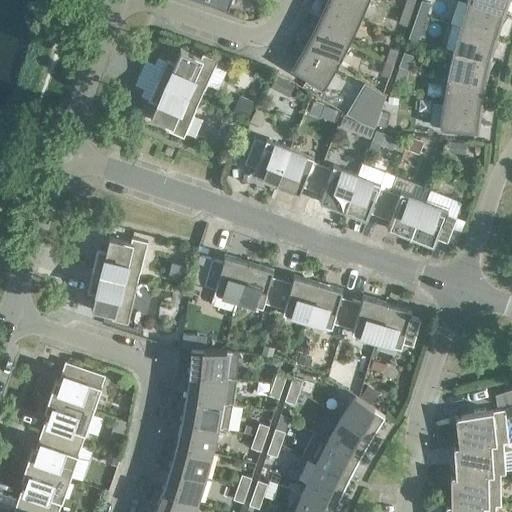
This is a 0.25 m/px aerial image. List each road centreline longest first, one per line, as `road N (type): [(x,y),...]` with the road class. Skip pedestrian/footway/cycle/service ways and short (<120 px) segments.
road 1 (residential): [(463,290),(67,160)]
road 2 (residential): [(16,312),(136,354),(151,372),(146,433),(117,511)]
road 3 (residential): [(403,511),(421,408),(463,290)]
road 4 (residential): [(67,160),(122,0)]
road 5 (residential): [(291,0),(276,25),(250,38),(146,0)]
road 6 (residential): [(16,312),(67,160)]
road 7 (residential): [(463,290),(511,147)]
